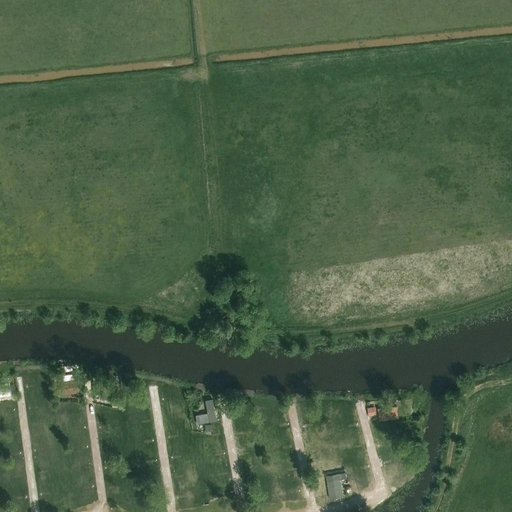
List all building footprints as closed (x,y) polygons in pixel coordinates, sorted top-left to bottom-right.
[(34,377),(34,391),(48,391),(48,377),(34,377)] [(10,378),(0,378),(0,402),(1,402),(0,395),(11,394),(10,378)] [(70,393),(79,392),(77,379),(58,382),(59,394),(66,394),(66,396),(70,396),(70,393)] [(117,398),(116,381),(104,381),(104,389),(101,389),(102,399),(117,398)] [(124,405),(147,410),(149,403),(135,400),(136,394),(127,392),(124,405)] [(197,423),(216,419),(212,397),(204,398),(207,411),(195,413),(197,423)] [(356,402),(336,405),(339,430),(360,427),(360,424),(352,425),(352,419),(358,419),(356,402)] [(227,423),(228,431),(258,426),(254,404),(229,408),(230,416),(244,414),(245,420),(227,423)] [(165,405),(164,413),(186,416),(187,408),(165,405)] [(270,414),(270,426),(284,425),(284,413),(270,414)] [(377,426),(377,433),(397,432),(396,424),(377,426)] [(246,436),(245,429),(229,431),(230,438),(246,436)] [(323,444),(307,445),(309,461),(324,460),(323,444)] [(383,471),(388,471),(389,479),(407,477),(406,462),(383,463),(383,471)] [(338,473),(337,471),(332,472),(332,474),(326,475),(330,498),(343,496),(340,480),(346,479),(345,472),(338,473)] [(313,493),(322,492),(320,477),(312,478),(313,493)] [(200,498),(199,482),(180,483),(181,499),(200,498)] [(278,497),(287,496),(286,489),(276,491),(278,497)] [(43,502),(43,511),(60,511),(59,500),(43,502)]
